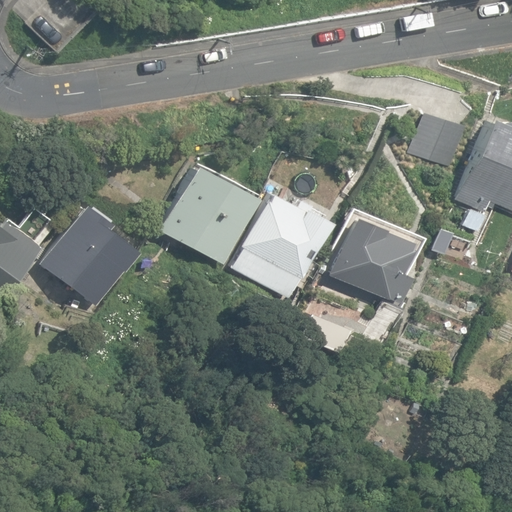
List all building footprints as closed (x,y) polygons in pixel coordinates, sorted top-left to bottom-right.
[(405,152),(448,167),(462,125),(419,111),(405,152)] [(490,201),(511,210),(511,123),(511,127),(509,126),(509,125),(509,123),(507,121),(506,119),(503,117),(499,116),(497,116),(494,117),(491,118),(484,115),(449,197),(480,210),(483,204),(488,206),(490,201)] [(154,227),(219,261),(254,194),(188,160),(154,227)] [(227,266),(285,296),(296,275),(299,276),(329,220),(303,206),(305,201),(294,195),(290,202),(267,190),(227,266)] [(34,261),(93,304),(119,268),(121,269),(136,248),(103,225),(107,220),(79,200),(34,261)] [(0,296),(53,223),(28,205),(14,223),(2,214),(0,217),(0,296)] [(459,222),(476,228),(482,213),(466,206),(459,222)] [(324,272),(397,301),(409,273),(398,269),(408,244),(404,243),(408,235),(348,211),(324,272)] [(372,313),(394,323),(401,305),(380,296),(372,313)] [(469,511),(493,511),(485,500),(469,511)]
